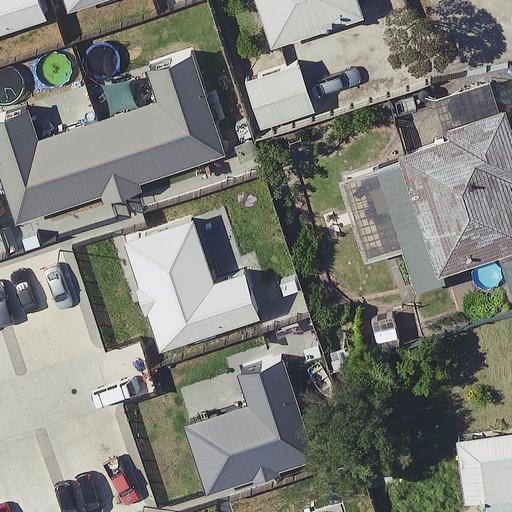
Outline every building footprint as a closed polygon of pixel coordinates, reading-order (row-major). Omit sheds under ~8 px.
[(0,0),(0,32),(56,15),(50,0),(0,0)] [(74,0),(78,9),(103,0),(74,0)] [(354,8),(351,0),(251,0),(265,38),(354,8)] [(236,151),(203,52),(155,67),(165,96),(49,134),(39,104),(0,116),(0,142),(26,220),(110,192),(112,200),(153,187),(151,179),(236,151)] [(290,57),(238,74),(253,122),(305,105),(290,57)] [(373,168),(341,178),(364,253),(396,243),(410,288),(445,277),(441,264),(493,247),(511,305),(511,304),(511,152),(508,140),(491,84),(389,116),(397,144),(368,153),(373,168)] [(204,214),(134,237),(150,283),(146,284),(155,312),(159,310),(171,346),(271,313),(255,268),(225,278),(204,214)] [(511,511),(511,422),(448,431),(456,494),(478,491),(481,511),(511,511)]
